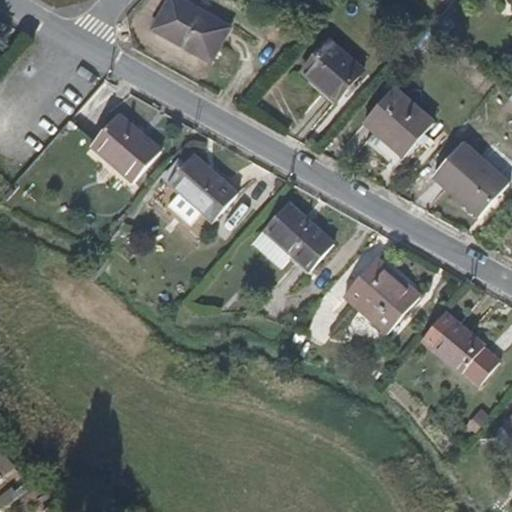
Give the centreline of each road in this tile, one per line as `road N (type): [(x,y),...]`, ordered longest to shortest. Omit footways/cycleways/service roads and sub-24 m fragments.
road 1 (residential): [(76,44),(511,286)]
road 2 (unknown): [(76,44),(0,140)]
